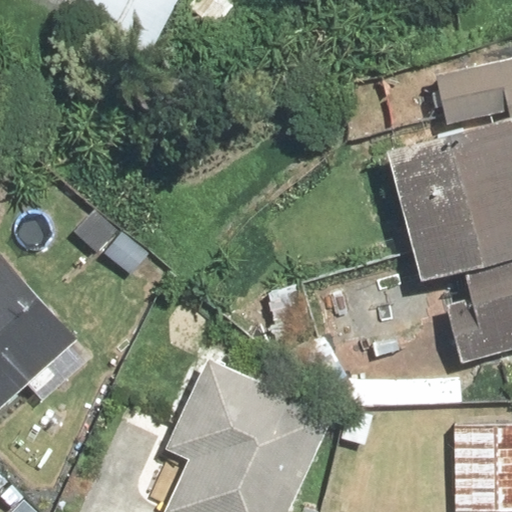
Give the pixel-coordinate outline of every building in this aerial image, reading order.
[(79,0),(73,12),(153,56),(184,0),(79,0)] [(511,44),(444,60),(456,115),(400,128),(433,271),(452,267),(472,357),(511,347),(511,44)] [(5,232),(0,236),(0,406),(90,326),(5,232)] [(127,388),(101,471),(210,506),(237,423),(127,388)] [(511,405),(455,405),(453,506),(511,506),(511,405)]
